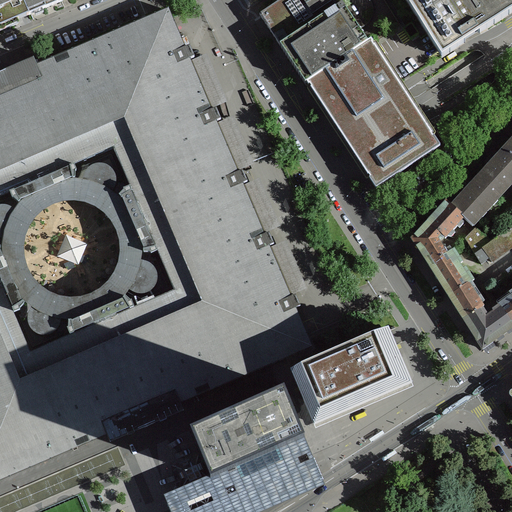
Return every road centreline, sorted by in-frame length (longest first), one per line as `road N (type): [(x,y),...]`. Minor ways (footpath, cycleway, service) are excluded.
road 1 (residential): [(222,0),(375,244)]
road 2 (residential): [(469,388),(277,511)]
road 3 (residential): [(375,244),(511,99)]
road 4 (residential): [(375,244),(469,388)]
